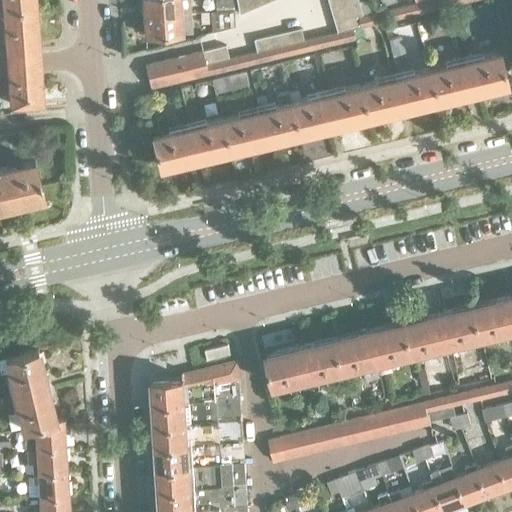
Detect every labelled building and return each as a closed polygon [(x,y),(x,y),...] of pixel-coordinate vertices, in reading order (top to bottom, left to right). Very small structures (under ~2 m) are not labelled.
[(2,0),(3,14),(36,11),(36,7),(34,0),(2,0)] [(143,0),(145,13),(191,10),(191,1),(180,1),(179,0),(143,0)] [(215,0),(217,8),(220,8),(234,7),(232,0),(215,0)] [(236,0),(239,13),(253,7),(249,0),(236,0)] [(333,16),(360,8),(358,0),(342,0),(330,4),(333,16)] [(423,0),(415,2),(418,13),(429,10),(426,0),(423,0)] [(426,0),(429,10),(440,7),(438,0),(426,0)] [(404,5),(406,16),(418,13),(415,2),(404,5)] [(392,7),(395,18),(406,16),(404,5),(392,7)] [(234,7),(220,8),(221,17),(236,17),(234,7)] [(381,10),(383,21),(395,18),(392,7),(381,10)] [(360,8),(333,16),(335,25),(337,30),(341,29),(353,26),(353,28),(361,26),(358,16),(362,15),(360,8)] [(191,10),(145,13),(146,34),(182,32),(192,31),(191,10)] [(370,13),(372,24),(383,21),(381,10),(370,13)] [(36,11),(3,14),(4,18),(6,51),(39,49),(36,11)] [(361,26),(372,24),(370,13),(362,15),(358,16),(361,26)] [(341,29),(344,40),(355,37),(353,28),(353,26),(341,29)] [(285,43),(296,40),(303,39),(300,27),(277,33),(280,44),(285,43)] [(332,43),(344,40),(341,29),(337,30),(335,31),(330,32),(332,43)] [(321,45),(332,43),(330,32),(319,35),(321,45)] [(273,46),(280,44),(277,33),(254,39),(256,50),(262,49),(273,46)] [(310,48),(321,45),(319,35),(307,38),(310,48)] [(298,51),(310,48),(307,38),(303,39),(296,40),(298,51)] [(287,54),(298,51),(296,40),(285,43),(287,54)] [(276,56),(287,54),(285,43),(280,44),(273,46),(276,56)] [(216,60),(228,57),(229,57),(226,45),(201,50),(204,63),(205,62),(216,60)] [(264,59),(276,56),(273,46),(262,49),(264,59)] [(10,104),(43,102),(40,64),(39,49),(6,51),(7,67),(10,104)] [(253,62),(264,59),(262,49),(256,50),(251,51),(253,62)] [(194,65),(204,63),(201,50),(145,64),(148,76),(160,73),(171,70),(182,68),(194,65)] [(242,64),(253,62),(251,51),(239,54),(242,64)] [(463,59),(471,91),(506,82),(499,51),(463,59)] [(230,67),(242,64),(239,54),(229,57),(228,57),(230,67)] [(219,70),(230,67),(228,57),(216,60),(219,70)] [(463,59),(429,68),(436,99),(471,91),(463,59)] [(208,73),(219,70),(216,60),(205,62),(208,73)] [(196,75),(208,73),(205,62),(204,63),(194,65),(196,75)] [(185,78),(196,75),(194,65),(182,68),(185,78)] [(173,81),(185,78),(182,68),(171,70),(173,81)] [(436,99),(429,68),(394,76),(402,107),(436,99)] [(162,84),(173,81),(171,70),(160,73),(162,84)] [(151,86),(162,84),(160,73),(148,76),(151,86)] [(394,76),(360,84),(367,115),(402,107),(394,76)] [(360,84),(325,92),(333,124),(367,115),(360,84)] [(333,124),(325,92),(291,100),(298,132),(333,124)] [(253,109),(250,99),(229,104),(231,115),(222,117),(229,148),(264,140),(256,109),(253,109)] [(291,100),(256,109),(264,140),(298,132),(291,100)] [(222,117),(188,125),(195,156),(229,148),(222,117)] [(195,156),(188,125),(152,134),(159,165),(195,156)] [(35,158),(0,166),(0,172),(7,206),(44,197),(35,158)] [(511,327),(511,304),(509,293),(504,295),(505,297),(499,299),(498,297),(475,303),(483,335),(511,327)] [(446,309),(441,310),(449,343),(483,335),(475,303),(452,309),(452,310),(446,311),(446,309)] [(430,314),(406,319),(414,351),(449,343),(441,310),(436,311),(437,314),(430,315),(430,314)] [(377,325),(372,326),(379,359),(414,351),(406,319),(382,325),(383,327),(377,328),(377,325)] [(359,331),(336,336),(344,368),(379,359),(372,326),(366,328),(367,330),(359,332),(359,331)] [(307,342),(302,343),(310,376),(344,368),(336,336),(314,341),(314,343),(308,345),(307,342)] [(228,343),(205,348),(207,358),(231,353),(228,343)] [(310,376),(302,343),(297,344),(298,347),(291,348),(291,347),(267,353),(275,384),(310,376)] [(15,391),(47,383),(46,379),(44,379),(42,372),(43,372),(38,348),(7,356),(15,391)] [(184,371),(185,376),(153,378),(154,401),(240,395),(239,376),(241,376),(237,359),(184,371)] [(502,392),(511,389),(511,386),(510,379),(500,382),(502,392)] [(489,384),(492,395),(502,392),(500,382),(489,384)] [(47,383),(15,391),(23,427),(27,426),(35,424),(54,418),(49,395),(48,395),(46,389),(48,388),(47,383)] [(481,397),(492,395),(489,384),(478,387),(481,397)] [(468,389),(470,400),(481,397),(478,387),(468,389)] [(460,402),(470,400),(468,389),(457,392),(460,402)] [(447,394),(449,405),(460,402),(457,392),(447,394)] [(439,407),(449,405),(447,394),(436,397),(439,407)] [(240,395),(154,401),(156,422),(242,417),(240,395)] [(427,410),(439,407),(436,397),(425,399),(427,410)] [(413,402),(418,426),(430,423),(427,410),(425,399),(413,402)] [(511,399),(503,402),(506,415),(511,413),(511,399)] [(401,405),(406,429),(418,426),(413,402),(401,405)] [(485,420),(506,415),(503,402),(482,407),(485,420)] [(388,408),(394,432),(406,429),(401,405),(388,408)] [(376,411),(382,435),(394,432),(388,408),(376,411)] [(364,414),(370,437),(382,435),(376,411),(364,414)] [(468,411),(450,415),(453,428),(471,424),(468,411)] [(352,417),(358,440),(370,437),(364,414),(352,417)] [(243,438),(242,417),(156,422),(157,444),(243,438)] [(340,420),(346,443),(358,440),(352,417),(340,420)] [(64,443),(62,418),(54,418),(35,424),(27,426),(28,434),(35,433),(36,445),(64,443)] [(328,422),(334,446),(346,443),(340,420),(328,422)] [(316,425),(322,449),(334,446),(328,422),(316,425)] [(304,428),(310,452),(322,449),(316,425),(304,428)] [(292,431),(298,455),(310,452),(304,428),(292,431)] [(285,458),(298,455),(292,431),(279,434),(285,457),(285,458)] [(273,460),(285,457),(279,434),(268,437),(273,460)] [(243,438),(157,444),(158,465),(245,459),(243,438)] [(417,461),(434,454),(429,441),(413,448),(417,461)] [(509,485),(511,484),(511,441),(506,444),(511,455),(499,459),(509,485)] [(66,468),(64,443),(36,445),(36,446),(27,447),(28,462),(32,461),(33,470),(38,470),(38,469),(66,468)] [(400,453),(406,470),(407,471),(419,466),(416,461),(417,461),(413,448),(400,453)] [(378,461),(382,474),(394,469),(396,474),(406,470),(400,453),(378,461)] [(245,459),(158,465),(160,487),(246,481),(245,459)] [(499,459),(478,467),(487,493),(509,485),(499,459)] [(376,476),(382,474),(378,461),(357,469),(364,488),(378,482),(376,476)] [(466,501),(487,493),(478,467),(476,461),(464,466),(467,472),(456,475),(466,501)] [(67,492),(66,468),(38,469),(38,470),(33,470),(34,482),(38,482),(39,494),(67,492)] [(342,497),(364,488),(357,469),(335,477),(340,490),(342,497)] [(456,475),(436,483),(435,483),(445,509),(466,501),(456,475)] [(334,492),(340,490),(335,477),(311,486),(317,501),(335,494),(334,492)] [(421,511),(438,511),(445,509),(435,483),(436,483),(434,477),(423,481),(425,487),(414,491),(421,511)] [(248,503),(246,481),(160,487),(161,509),(248,503)] [(403,496),(400,488),(390,491),(389,489),(388,489),(392,500),(392,499),(397,511),(421,511),(414,491),(403,496)] [(392,500),(388,489),(378,494),(382,503),(371,507),(372,511),(397,511),(392,499),(392,500)] [(306,502),(301,490),(285,496),(289,508),(306,502)] [(33,511),(68,511),(67,492),(39,494),(40,509),(34,509),(33,511)] [(248,511),(248,503),(161,509),(161,511),(248,511)]
